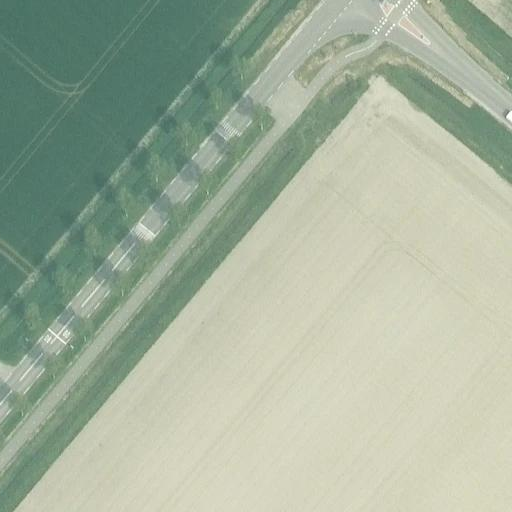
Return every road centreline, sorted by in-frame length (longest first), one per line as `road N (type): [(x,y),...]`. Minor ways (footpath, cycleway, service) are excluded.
road 1 (tertiary): [(0,402),(337,0)]
road 2 (tertiary): [(511,114),(374,0)]
